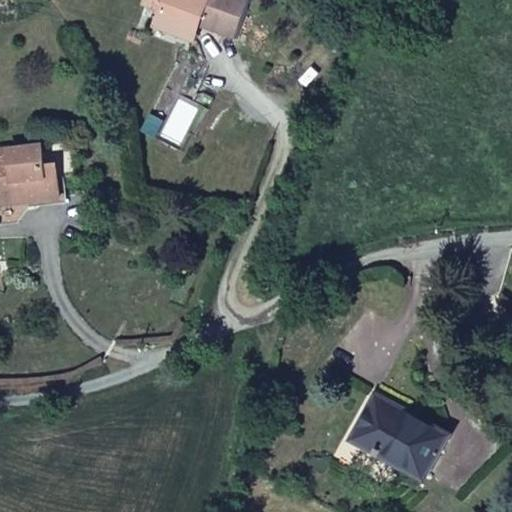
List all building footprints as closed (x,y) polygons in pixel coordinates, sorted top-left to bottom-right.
[(196,0),(157,0),(155,6),(172,12),(167,24),(200,37),(204,27),(247,42),(262,0),(261,0),(197,0),(196,0)] [(210,109),(196,137),(206,143),(220,114),(210,109)] [(0,156),(0,195),(1,209),(69,203),(65,169),(52,170),(51,151),(0,156)] [(69,203),(1,209),(3,230),(24,228),(44,211),(75,208),(73,183),(67,183),(69,203)] [(383,392),(358,436),(385,451),(388,447),(434,473),(456,433),(383,392)]
